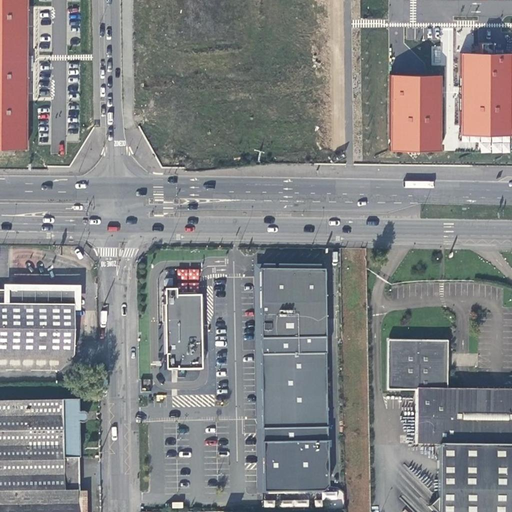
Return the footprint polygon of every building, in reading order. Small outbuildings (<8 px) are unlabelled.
[(0,0),(0,149),(26,150),(26,0),(0,0)] [(462,130),(511,130),(511,46),(463,46),(462,130)] [(225,65),(193,65),(195,152),(227,152),(226,122),(268,120),(269,152),(302,153),(301,64),(266,64),(267,96),(226,97),(225,65)] [(445,66),(397,65),(395,143),(443,144),(445,66)] [(336,262),(267,261),(272,489),(340,489),(336,262)] [(76,306),(76,313),(82,313),(82,288),(6,286),(6,288),(6,305),(76,306)] [(182,292),(182,287),(170,288),(172,368),(207,367),(205,292),(182,292)] [(6,305),(0,305),(0,370),(63,371),(75,356),(75,340),(76,313),(76,306),(6,305)] [(443,341),(390,341),(390,389),(416,389),(415,443),(438,443),(511,443),(511,389),(443,390),(443,341)] [(89,383),(99,383),(99,372),(89,373),(89,383)] [(61,459),(77,458),(77,424),(79,425),(81,425),(83,424),(85,423),(86,421),(87,419),(87,417),(85,415),(84,413),(82,413),(80,412),(78,413),(77,413),(77,414),(77,401),(0,402),(0,511),(76,511),(76,491),(78,491),(78,490),(62,490),(61,459)] [(511,511),(511,443),(438,443),(437,495),(429,503),(437,511),(436,511),(511,511)] [(78,490),(77,458),(61,459),(62,490),(78,490)] [(78,491),(76,491),(76,511),(85,511),(85,491),(78,491)]
